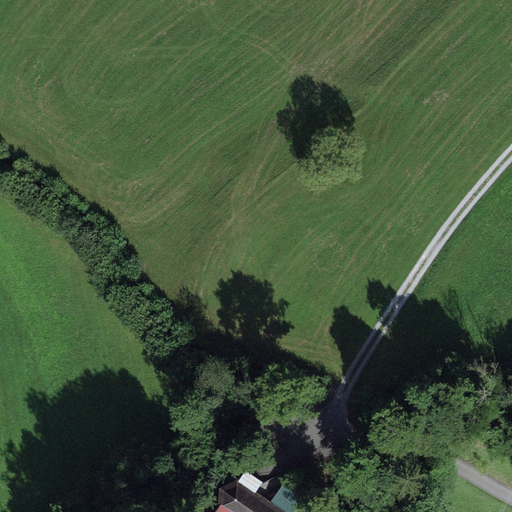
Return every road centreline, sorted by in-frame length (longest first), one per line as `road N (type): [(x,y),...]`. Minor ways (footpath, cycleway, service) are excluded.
road 1 (trunk): [(511,264),(243,511)]
road 2 (track): [(359,361),(511,148)]
road 3 (residential): [(511,497),(440,456),(350,436),(341,428),(339,403),(359,361)]
